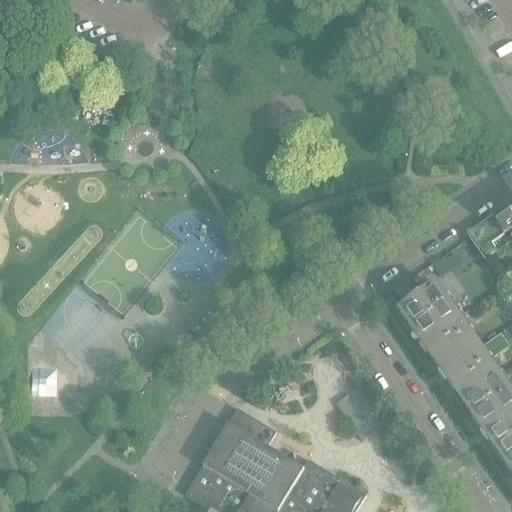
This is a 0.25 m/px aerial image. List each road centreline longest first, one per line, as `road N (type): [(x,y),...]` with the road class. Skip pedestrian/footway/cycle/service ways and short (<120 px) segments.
road 1 (residential): [(484,511),(338,301)]
road 2 (residential): [(166,469),(215,390),(338,301)]
road 3 (residential): [(338,301),(511,179)]
road 4 (residential): [(178,0),(160,22),(138,31),(72,0)]
